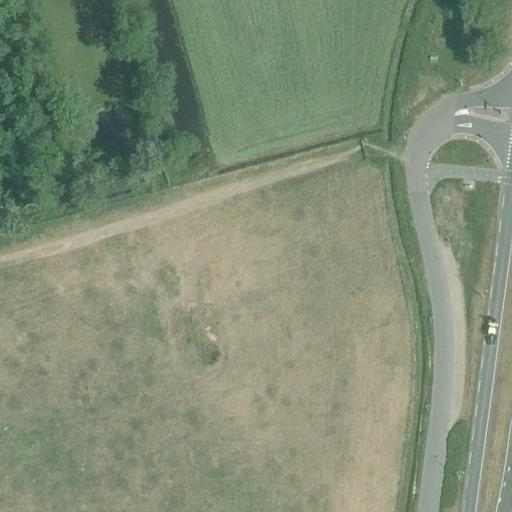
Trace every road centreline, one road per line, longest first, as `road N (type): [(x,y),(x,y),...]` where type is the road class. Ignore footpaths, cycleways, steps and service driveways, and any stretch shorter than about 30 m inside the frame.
road 1 (unclassified): [(429,511),(445,321),(418,148),(444,118),(511,118)]
road 2 (secondary): [(511,200),(470,511)]
